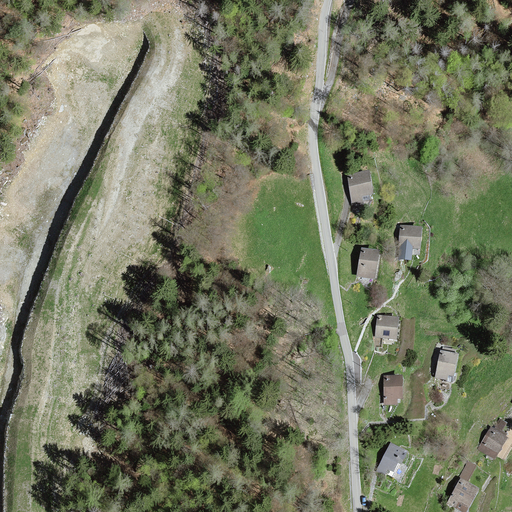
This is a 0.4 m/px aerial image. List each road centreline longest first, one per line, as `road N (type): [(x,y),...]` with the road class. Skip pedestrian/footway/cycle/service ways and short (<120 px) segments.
road 1 (unclassified): [(357,511),(348,358),(314,158),(327,0)]
road 2 (track): [(68,279),(96,364),(67,432),(54,511)]
